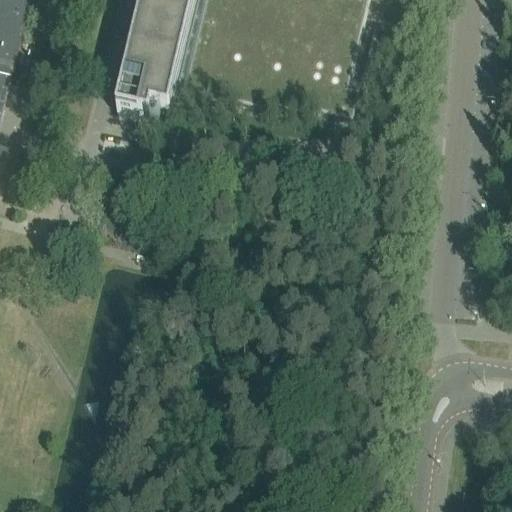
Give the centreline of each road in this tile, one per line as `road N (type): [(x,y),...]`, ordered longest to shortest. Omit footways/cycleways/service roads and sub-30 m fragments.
road 1 (unclassified): [(463,395),(437,340),(470,0)]
road 2 (residential): [(423,511),(434,423),(463,395)]
